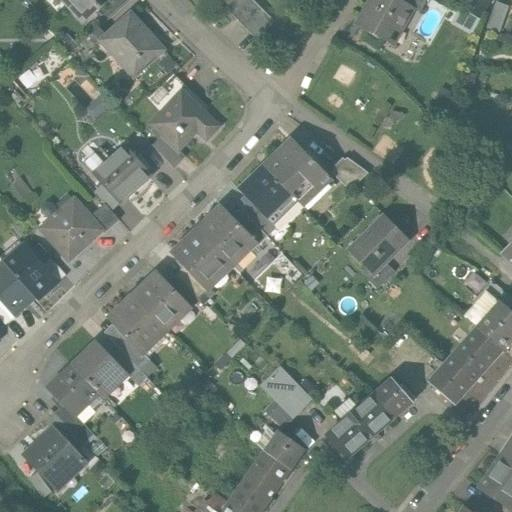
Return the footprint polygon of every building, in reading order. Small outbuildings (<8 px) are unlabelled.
[(62,0),(84,24),(111,0),(62,0)] [(223,6),(235,18),(252,1),(251,0),(223,0),(227,3),(223,6)] [(369,0),(355,26),(394,47),(415,11),(415,10),(397,0),(369,0)] [(419,13),(425,0),(397,0),(415,10),(415,11),(419,13)] [(274,22),(252,1),(235,18),(256,40),(274,22)] [(102,43),(133,78),(163,51),(131,15),(107,36),(101,42),(102,43)] [(88,55),(102,43),(101,42),(107,36),(99,28),(79,45),(88,55)] [(169,80),(181,92),(202,111),(206,107),(173,76),(169,80)] [(161,113),(181,92),(169,80),(149,99),(161,113)] [(150,125),(178,152),(196,132),(206,141),(219,127),(202,111),(181,92),(161,113),(150,125)] [(263,167),(291,196),(302,207),(331,179),(313,161),(310,164),(289,142),(263,167)] [(151,176),(126,148),(111,161),(105,155),(89,169),(104,186),(120,204),(151,176)] [(349,192),(367,174),(347,159),(332,174),(349,192)] [(263,167),(239,191),(258,211),(267,220),(268,219),(291,196),(263,167)] [(111,212),(120,204),(104,186),(95,194),(104,205),(111,212)] [(42,230),(69,260),(101,230),(90,218),(74,201),(42,230)] [(111,212),(104,205),(90,218),(101,230),(104,234),(119,221),(111,212)] [(197,232),(228,263),(251,240),(252,239),(235,222),(222,208),(197,232)] [(268,219),(267,220),(258,211),(249,219),(268,238),(277,228),(268,219)] [(268,238),(249,219),(244,214),(235,222),(252,239),(251,240),(258,247),(268,238)] [(372,276),(374,277),(386,265),(409,241),(384,216),(348,252),(372,276)] [(205,285),(208,288),(231,266),(228,263),(197,232),(174,255),(188,270),(204,286),(205,285)] [(511,242),(500,254),(511,265),(511,242)] [(35,300),(36,301),(56,283),(42,267),(25,247),(5,265),(35,300)] [(56,283),(58,285),(67,276),(51,259),(42,267),(56,283)] [(35,300),(5,265),(3,264),(0,266),(0,301),(14,318),(35,300)] [(374,277),(372,276),(367,281),(377,290),(394,273),(386,265),(374,277)] [(215,294),(208,288),(205,285),(204,286),(188,270),(179,279),(199,300),(204,305),(215,294)] [(133,297),(166,332),(191,308),(170,288),(157,274),(133,297)] [(170,288),(191,308),(199,300),(179,279),(170,288)] [(123,334),(143,354),(166,332),(133,297),(108,321),(122,335),(123,334)] [(477,330),(502,351),(511,339),(511,313),(500,304),(477,330)] [(429,384),(454,406),(502,351),(477,330),(429,384)] [(151,363),(143,354),(123,334),(122,335),(114,344),(121,351),(141,372),(151,363)] [(355,342),(349,348),(363,362),(369,355),(355,342)] [(72,367),(103,398),(127,375),(112,359),(97,343),(72,367)] [(132,381),(141,372),(121,351),(112,359),(127,375),(132,381)] [(76,417),(81,422),(104,400),(103,398),(72,367),(48,391),(63,406),(75,418),(76,417)] [(393,380),(375,396),(394,419),(412,403),(393,380)] [(274,402),(293,421),(313,401),(295,382),(274,402)] [(328,435),(348,459),(394,419),(375,396),(328,435)] [(283,431),(293,421),(274,402),(265,412),(283,431)] [(85,426),(81,422),(76,417),(75,418),(63,406),(54,415),(83,445),(93,435),(84,427),(85,426)] [(75,452),(83,445),(54,415),(44,424),(51,431),(54,435),(56,433),(75,452)] [(25,456),(58,492),(86,465),(75,452),(56,433),(54,435),(51,431),(25,456)] [(305,451),(279,434),(265,453),(290,472),(305,451)] [(511,437),(500,455),(511,463),(511,437)] [(261,511),(290,472),(265,453),(231,504),(242,511),(261,511)] [(479,487),(511,508),(511,505),(511,463),(500,455),(479,487)]
